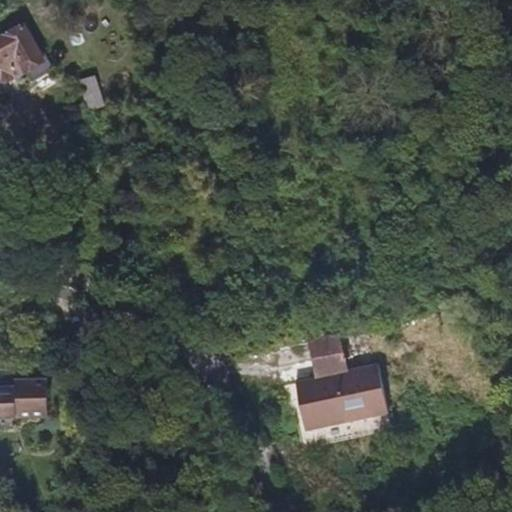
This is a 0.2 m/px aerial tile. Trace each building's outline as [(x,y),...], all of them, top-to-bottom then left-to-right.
[(25,25),(1,38),(21,72),(45,59),(25,25)] [(0,83),(21,72),(1,38),(0,38),(0,83)] [(98,74),(82,80),(93,109),(109,103),(98,74)] [(342,334),(344,350),(373,345),(368,329),(342,334)] [(283,344),(275,345),(280,378),(346,366),(344,350),(342,334),(336,334),(283,344)] [(44,376),(12,376),(12,383),(12,405),(15,405),(44,405),(44,376)] [(0,405),(12,405),(12,383),(0,382),(0,405)] [(336,396),(333,382),(303,388),(306,401),(336,396)] [(0,416),(12,416),(12,405),(0,405),(0,416)]
